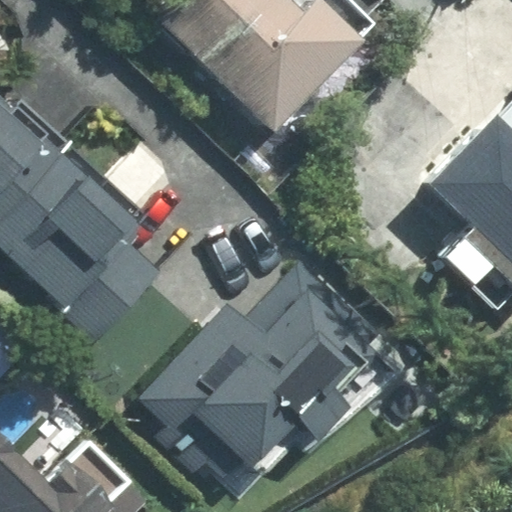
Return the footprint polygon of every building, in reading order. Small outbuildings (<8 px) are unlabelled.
[(348,0),(146,0),(128,17),(240,138),(367,21),(348,0)] [(511,288),(511,68),(396,180),(506,295),(511,288)] [(132,229),(0,97),(0,296),(32,328),(132,229)] [(387,355),(294,260),(228,325),(214,311),(121,402),(228,510),(387,355)] [(0,426),(0,511),(111,511),(131,493),(35,393),(0,426)]
